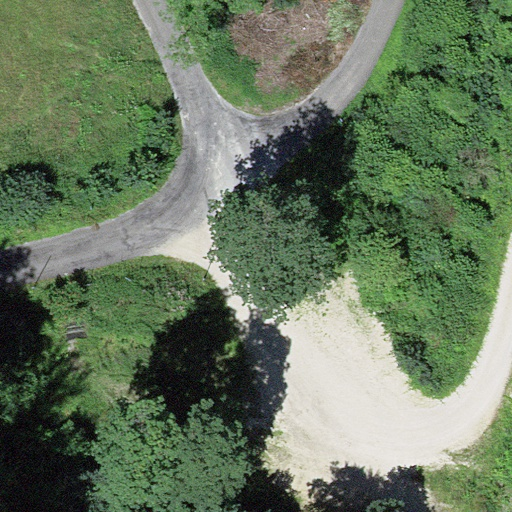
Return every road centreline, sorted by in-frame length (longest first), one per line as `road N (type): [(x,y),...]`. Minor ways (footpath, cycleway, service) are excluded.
road 1 (track): [(205,167),(279,326),(337,404),(369,427),(409,440)]
road 2 (track): [(387,0),(363,55),(299,114),(213,140)]
road 3 (track): [(0,267),(103,241),(176,206),(205,167)]
road 4 (track): [(409,440),(447,426),(478,387),(511,276)]
road 5 (track): [(147,0),(213,140),(205,167)]
